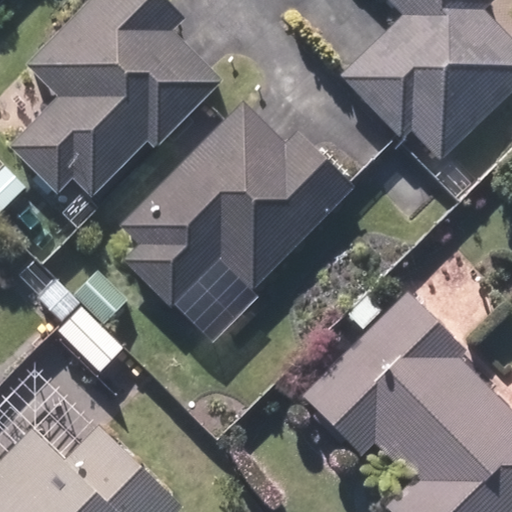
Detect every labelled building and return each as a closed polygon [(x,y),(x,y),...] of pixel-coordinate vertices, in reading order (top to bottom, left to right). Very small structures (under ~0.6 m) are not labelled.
[(68,177),(89,198),(148,140),(152,144),(216,80),(185,49),(167,31),(175,23),(152,0),(92,0),(25,67),(57,100),(10,147),(54,191),(68,177)] [(491,0),(490,0),(386,0),(402,16),(374,43),(336,79),(393,138),(404,128),(437,162),(511,90),(511,49),(477,14),(491,0)] [(239,105),(118,227),(138,248),(123,263),(169,308),(216,260),(247,290),(346,191),(293,139),(283,148),(269,134),(239,105)] [(95,270),(71,294),(54,278),(26,308),(43,324),(83,363),(96,376),(124,347),(111,335),(136,309),(95,270)] [(511,511),(511,417),(454,358),(461,351),(404,293),(298,397),(355,456),(369,442),(407,480),(380,507),(385,511),(511,511)] [(95,423),(57,462),(26,432),(0,458),(0,511),(175,511),(181,507),(95,423)]
